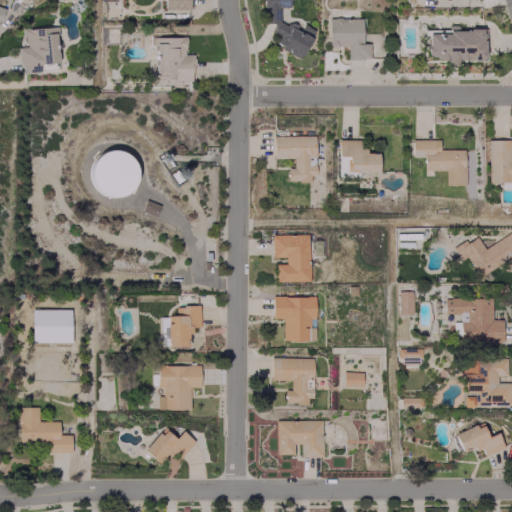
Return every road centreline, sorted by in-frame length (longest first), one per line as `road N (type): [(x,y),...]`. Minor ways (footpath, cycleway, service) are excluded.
road 1 (residential): [(0,494),(511,487)]
road 2 (residential): [(227,0),(237,97),(233,489)]
road 3 (residential): [(237,97),(511,94)]
